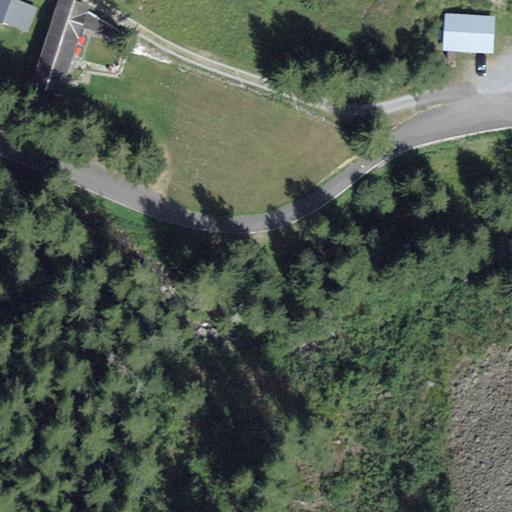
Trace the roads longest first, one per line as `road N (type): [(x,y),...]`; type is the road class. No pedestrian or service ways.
road 1 (unclassified): [(0,150),(210,226),(268,225),(308,208),(405,140),(490,110)]
road 2 (track): [(490,110),(438,101),(335,108),(281,95),(207,70),(91,0)]
